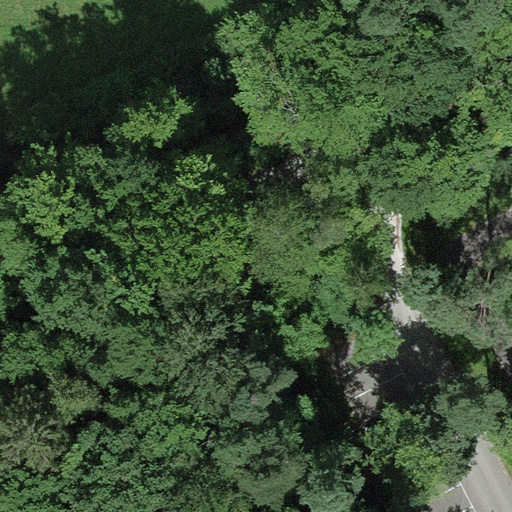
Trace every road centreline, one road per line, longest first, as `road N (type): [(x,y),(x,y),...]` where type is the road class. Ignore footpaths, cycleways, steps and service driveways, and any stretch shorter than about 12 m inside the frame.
road 1 (track): [(354,153),(498,511)]
road 2 (track): [(0,297),(354,153)]
road 3 (track): [(354,153),(511,42)]
